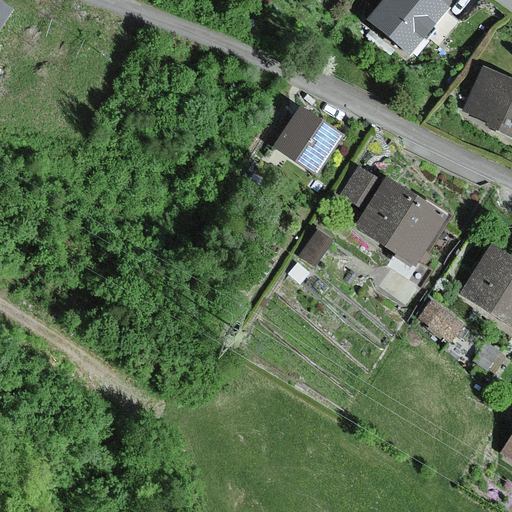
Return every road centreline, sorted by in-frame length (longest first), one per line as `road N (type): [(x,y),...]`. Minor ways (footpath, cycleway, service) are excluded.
road 1 (residential): [(98,0),(218,40),(511,179)]
road 2 (track): [(187,511),(151,406),(0,297)]
